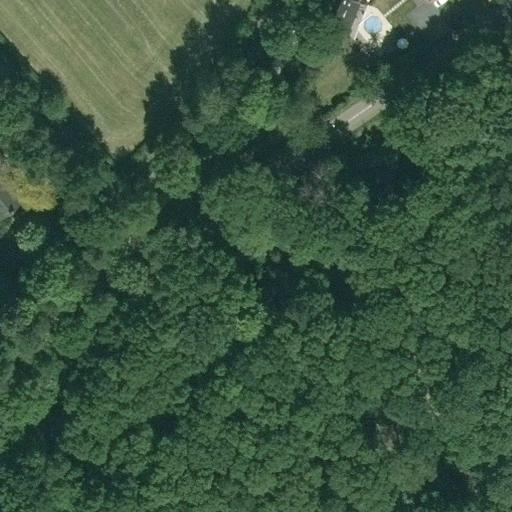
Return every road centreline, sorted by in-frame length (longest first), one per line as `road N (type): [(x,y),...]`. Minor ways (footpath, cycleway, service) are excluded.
road 1 (tertiary): [(0,455),(58,370),(171,257),(511,5)]
road 2 (track): [(158,270),(83,154),(0,59)]
road 3 (track): [(226,511),(414,363)]
